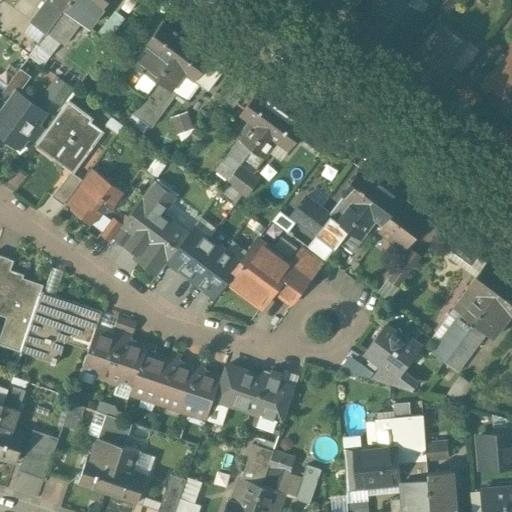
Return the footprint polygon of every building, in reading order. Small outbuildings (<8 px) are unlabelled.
[(47,0),(31,21),(33,23),(47,33),(48,32),(64,10),(51,0),(47,0)] [(71,0),(51,0),(64,10),(71,0)] [(87,0),(71,0),(64,10),(77,19),(79,18),(90,2),(87,0)] [(109,0),(87,0),(90,2),(102,11),(109,0)] [(356,0),(326,0),(332,4),(330,7),(344,17),(356,0)] [(410,3),(405,0),(391,0),(372,27),(392,42),(401,30),(405,33),(418,16),(406,7),(410,3)] [(90,2),(79,18),(81,20),(81,21),(89,27),(102,11),(90,2)] [(77,19),(64,10),(48,32),(64,44),(81,21),(81,20),(79,18),(77,19)] [(188,39),(163,21),(146,44),(157,52),(170,62),(187,39),(188,39)] [(47,33),(33,23),(25,32),(39,43),(47,33)] [(441,24),(410,65),(448,94),(462,74),(447,63),(463,40),(441,24)] [(212,57),(187,39),(170,62),(183,72),(194,80),(212,57)] [(157,52),(147,45),(135,62),(145,69),(157,52)] [(406,53),(397,46),(383,65),(392,71),(406,53)] [(511,50),(492,76),(491,75),(483,85),(494,94),(497,90),(511,100),(503,111),(511,117),(511,50)] [(120,51),(108,68),(119,76),(131,59),(120,51)] [(170,62),(157,52),(145,69),(158,78),(170,62)] [(194,80),(194,81),(199,84),(208,91),(225,67),(212,57),(194,80)] [(183,72),(170,62),(158,78),(158,79),(170,89),(171,89),(183,72)] [(20,67),(0,93),(0,97),(9,104),(18,92),(19,92),(31,76),(20,67)] [(194,80),(183,72),(171,89),(177,93),(176,94),(186,101),(199,84),(194,81),(194,80)] [(64,104),(75,84),(58,74),(46,94),(64,104)] [(170,89),(158,79),(132,113),(151,127),(176,94),(177,93),(171,89),(170,89)] [(235,83),(221,102),(231,109),(245,90),(235,83)] [(468,86),(450,109),(461,118),(479,94),(468,86)] [(282,108),(256,89),(239,113),(250,121),(264,132),(282,108)] [(9,104),(0,116),(0,134),(18,147),(26,135),(36,143),(46,130),(36,123),(44,111),(19,92),(18,92),(9,104)] [(36,143),(35,145),(66,168),(85,142),(92,146),(103,131),(90,122),(92,118),(68,100),(46,130),(36,143)] [(305,125),(282,108),(264,132),(277,141),(288,149),(305,125)] [(189,110),(171,117),(178,133),(196,126),(189,110)] [(319,117),(303,140),(322,154),(339,132),(319,117)] [(250,121),(221,160),(235,170),(264,132),(250,121)] [(511,140),(511,132),(505,127),(494,142),(505,150),(511,140)] [(235,170),(228,180),(246,194),(259,175),(255,172),(277,141),(264,132),(235,170)] [(350,147),(337,138),(328,150),(341,159),(350,147)] [(106,177),(92,167),(83,180),(65,203),(71,207),(70,209),(92,224),(101,211),(103,212),(114,210),(113,204),(114,205),(125,191),(112,182),(111,176),(106,177)] [(361,168),(342,195),(345,197),(331,216),(306,197),(292,216),(316,234),(316,235),(317,236),(334,249),(339,242),(339,243),(348,231),(382,185),(383,184),(361,168)] [(70,171),(52,196),(64,205),(65,203),(83,180),(70,171)] [(174,194),(155,180),(122,223),(112,237),(125,246),(136,232),(145,239),(148,235),(155,240),(142,258),(160,271),(167,262),(189,233),(161,212),(174,194)] [(382,185),(348,231),(361,240),(376,219),(383,225),(384,225),(403,200),(382,185)] [(403,200),(384,225),(383,225),(379,231),(404,250),(428,217),(403,199),(403,200)] [(113,216),(100,233),(110,241),(112,237),(122,223),(113,216)] [(183,274),(211,237),(194,225),(189,233),(167,262),(183,274)] [(361,240),(348,231),(339,243),(352,252),(361,240)] [(334,249),(317,236),(308,248),(315,253),(316,252),(326,260),(334,249)] [(199,285),(226,249),(211,237),(183,274),(199,285)] [(453,259),(474,269),(483,251),(461,240),(453,259)] [(290,265),(257,241),(242,261),(228,280),(262,305),(274,289),(293,304),(315,274),(295,259),(290,265)] [(324,263),(303,248),(295,259),(315,274),(324,263)] [(242,261),(226,249),(199,285),(215,298),(228,280),(242,261)] [(410,249),(388,278),(399,285),(420,257),(410,249)] [(13,260),(0,255),(0,306),(9,309),(0,335),(0,342),(21,350),(42,289),(21,282),(24,273),(10,269),(13,260)] [(486,262),(467,288),(468,289),(476,294),(488,304),(507,278),(486,262)] [(511,315),(511,280),(508,277),(507,278),(488,304),(501,313),(507,318),(509,319),(511,315)] [(103,311),(42,289),(21,350),(42,357),(47,342),(61,347),(63,340),(89,349),(96,331),(103,311)] [(468,289),(454,308),(461,313),(476,294),(468,289)] [(476,294),(461,313),(474,323),(488,304),(476,294)] [(501,313),(488,304),(474,323),(487,332),(492,325),(501,313)] [(461,313),(432,353),(444,362),(474,323),(461,313)] [(501,313),(492,325),(499,329),(507,318),(501,313)] [(474,323),(444,362),(457,372),(487,332),(474,323)] [(402,339),(384,326),(366,351),(382,364),(397,375),(419,347),(404,336),(402,339)] [(112,337),(96,331),(89,349),(83,368),(97,372),(95,377),(107,381),(125,330),(116,327),(112,337)] [(125,330),(107,381),(119,385),(120,381),(134,385),(147,349),(131,343),(134,334),(125,330)] [(169,362),(154,356),(157,347),(148,344),(147,349),(134,385),(130,395),(142,398),(144,394),(157,398),(169,362)] [(157,398),(155,403),(166,407),(168,402),(182,407),(194,370),(179,365),(182,356),(173,353),(157,398)] [(182,407),(180,412),(192,416),(193,411),(207,416),(214,395),(220,379),(204,374),(207,364),(197,361),(182,407)] [(397,375),(382,364),(371,379),(399,387),(397,375)] [(238,371),(224,366),(220,379),(214,395),(228,400),(238,371)] [(293,390),(269,381),(269,379),(239,368),(228,400),(227,402),(265,415),(262,424),(280,430),(293,390)] [(0,375),(0,401),(4,403),(10,385),(12,379),(0,375)] [(460,375),(443,399),(458,404),(473,385),(460,375)] [(27,381),(13,376),(12,379),(10,385),(24,389),(27,381)] [(24,389),(10,385),(4,403),(18,408),(24,389)] [(71,401),(63,425),(76,430),(85,406),(71,401)] [(18,408),(4,403),(0,414),(0,423),(12,428),(18,408)] [(109,414),(100,438),(99,438),(92,454),(118,463),(124,445),(132,422),(109,414)] [(422,414),(377,418),(380,446),(343,450),(346,488),(404,483),(406,507),(430,505),(427,472),(425,443),(422,414)] [(12,428),(0,423),(0,453),(15,458),(24,431),(12,428)] [(35,427),(21,467),(46,476),(60,435),(35,427)] [(511,432),(507,433),(478,436),(481,466),(511,463),(511,432)] [(448,441),(425,443),(427,472),(443,470),(442,458),(449,458),(448,441)] [(252,442),(241,477),(239,476),(231,500),(228,499),(223,511),(252,511),(273,450),(256,444),(252,442)] [(141,450),(124,445),(118,463),(134,468),(141,450)] [(273,450),(252,511),(277,511),(284,492),(277,489),(283,470),(289,472),(294,457),(273,450)] [(92,454),(89,453),(80,481),(109,491),(118,463),(92,454)] [(134,468),(118,463),(109,491),(108,492),(137,502),(147,473),(134,468)] [(443,470),(427,472),(430,505),(457,503),(454,469),(443,470)] [(170,473),(157,511),(174,511),(179,498),(186,478),(170,473)] [(511,511),(511,488),(484,491),(485,511),(511,511)] [(198,511),(201,505),(179,498),(174,511),(198,511)] [(457,511),(457,503),(430,505),(430,511),(457,511)]
